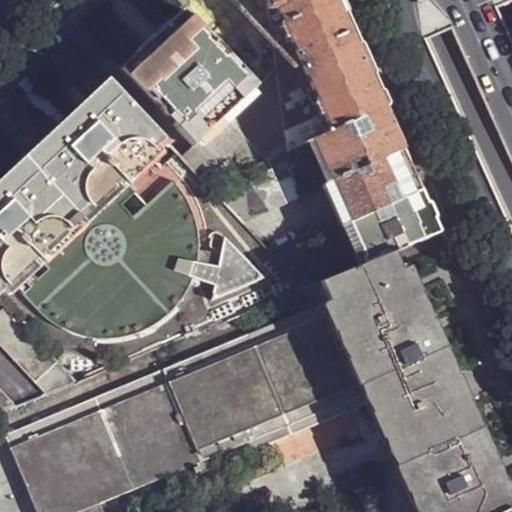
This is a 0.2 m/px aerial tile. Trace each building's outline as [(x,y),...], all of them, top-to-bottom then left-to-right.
[(193,0),(184,9),(222,50),(269,8),(267,0),(193,0)] [(267,0),(269,8),(278,8),(334,131),(386,107),(337,0),(267,0)] [(278,8),(269,8),(276,67),(288,152),(308,142),(315,139),(334,131),(278,8)] [(222,50),(184,9),(153,37),(122,66),(120,67),(192,146),(256,85),(222,50)] [(192,146),(181,156),(209,186),(268,161),(286,152),(288,152),(276,67),(256,86),(256,85),(192,146)] [(133,105),(109,80),(88,100),(111,125),(133,105)] [(88,100),(0,181),(0,295),(15,281),(125,180),(167,142),(133,105),(111,125),(88,100)] [(404,148),(386,107),(334,131),(315,139),(334,180),(404,148)] [(315,139),(308,142),(326,183),(334,180),(315,139)] [(423,191),(404,148),(334,180),(353,222),(423,191)] [(272,171),(217,195),(243,223),(304,196),(302,194),(289,169),(295,167),(286,152),(268,161),(272,171)] [(125,180),(15,281),(25,295),(37,308),(56,325),(63,329),(72,331),(99,337),(104,338),(123,338),(129,336),(145,331),(151,327),(170,314),(175,308),(194,277),(199,263),(199,248),(199,247),(197,222),(194,215),(186,198),(174,182),(149,205),(125,180)] [(326,183),(323,185),(341,227),(343,226),(353,222),(334,180),(326,183)] [(442,230),(423,191),(353,222),(370,260),(395,250),(442,230)] [(370,260),(353,222),(343,226),(359,264),(370,260)] [(199,263),(194,277),(215,281),(212,297),(262,276),(223,235),(221,251),(209,248),(199,247),(199,248),(199,263)] [(275,256),(303,287),(314,283),(299,247),(299,246),(275,256)] [(359,264),(321,280),(332,305),(326,308),(325,310),(329,321),(336,336),(338,335),(343,350),(350,363),(348,365),(359,388),(361,389),(368,407),(376,404),(380,414),(392,439),(404,467),(416,494),(424,511),(510,511),(511,511),(508,504),(502,490),(489,462),(477,436),(466,408),(453,382),(441,354),(429,328),(417,301),(405,273),(395,250),(370,260),(359,264)] [(411,271),(405,273),(417,301),(424,298),(425,296),(413,271),(411,271)] [(424,298),(417,301),(429,328),(435,325),(431,312),(424,298)] [(76,382),(7,307),(0,313),(0,342),(47,394),(50,393),(76,382)] [(325,310),(326,308),(8,438),(38,511),(102,511),(101,507),(199,466),(204,476),(218,470),(218,469),(368,407),(361,389),(359,388),(348,365),(350,363),(343,350),(338,335),(336,336),(329,321),(325,310)] [(435,325),(429,328),(441,354),(447,352),(449,350),(437,325),(435,325)] [(447,352),(441,354),(453,382),(459,378),(455,365),(447,352)] [(459,378),(453,382),(466,408),(471,405),(473,405),(461,378),(459,378)] [(0,410),(4,409),(17,406),(0,387),(0,410)] [(376,404),(368,407),(374,417),(380,414),(376,404)] [(471,405),(466,408),(477,436),(483,433),(478,418),(471,405)] [(385,443),(392,439),(380,414),(374,417),(373,417),(384,443),(385,443)] [(483,433),(477,436),(489,462),(495,459),(497,459),(485,433),(483,433)] [(398,470),(404,467),(392,439),(385,443),(390,457),(398,470)] [(502,490),(508,486),(504,473),(495,459),(489,462),(502,490)] [(409,497),(411,496),(416,494),(404,467),(398,470),(397,471),(409,497)] [(502,490),(508,504),(511,502),(511,492),(509,487),(508,486),(502,490)] [(414,511),(424,511),(416,494),(411,496),(414,511)]
